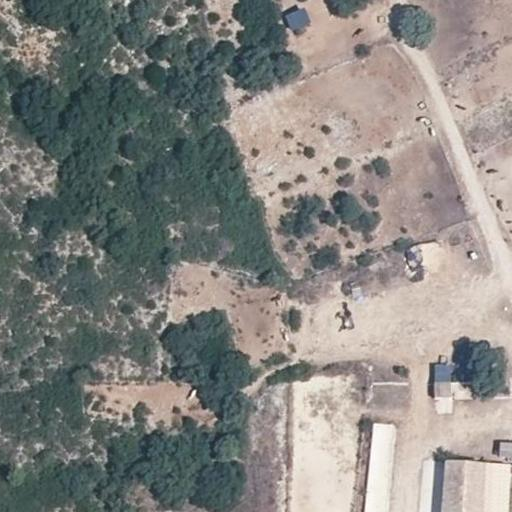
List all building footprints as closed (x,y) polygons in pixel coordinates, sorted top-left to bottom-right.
[(286,15),(292,31),(310,25),(304,8),(286,15)] [(329,332),(345,332),(344,312),(329,312),(329,332)] [(452,381),(452,363),(434,363),(434,412),(451,412),(451,397),(476,398),(477,381),(452,381)] [(389,511),(392,423),(369,423),(366,511),(389,511)] [(511,459),(511,442),(500,441),(499,459),(511,459)] [(482,511),(484,461),(444,460),(441,511),(482,511)]
